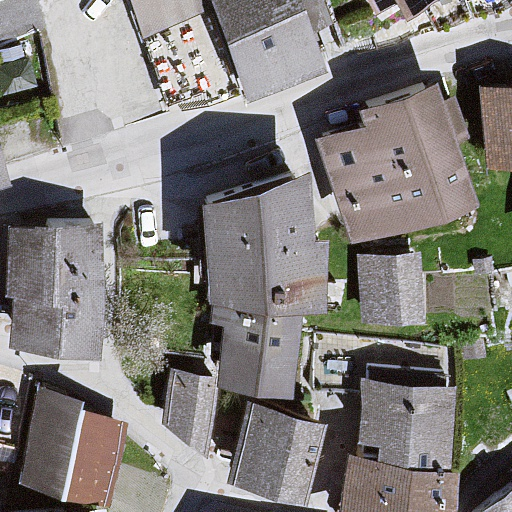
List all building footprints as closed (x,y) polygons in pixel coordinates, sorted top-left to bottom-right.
[(117,0),(130,37),(209,9),(205,0),(117,0)] [(205,0),(209,9),(237,90),(317,62),(295,0),(205,0)] [(396,0),(402,10),(419,0),(396,0)] [(359,118),(310,133),(344,237),(470,196),(453,138),(463,134),(451,92),(439,96),(432,77),(355,101),(359,118)] [(511,79),(474,81),(478,161),(511,159),(511,79)] [(304,160),(197,190),(206,317),(220,320),(214,368),(287,391),(295,317),(316,317),(321,227),(310,225),(304,160)] [(95,218),(4,219),(6,345),(97,343),(95,218)] [(418,251),(349,253),(352,321),(421,319),(418,251)] [(215,377),(167,368),(156,430),(204,439),(215,377)] [(454,378),(355,370),(349,443),(448,451),(454,378)] [(120,418),(30,387),(2,468),(91,499),(120,418)] [(323,429),(247,415),(232,493),(309,507),(323,429)] [(446,511),(455,466),(343,447),(331,511),(446,511)] [(511,511),(511,493),(482,511),(511,511)] [(53,511),(101,511),(99,502),(53,511)]
